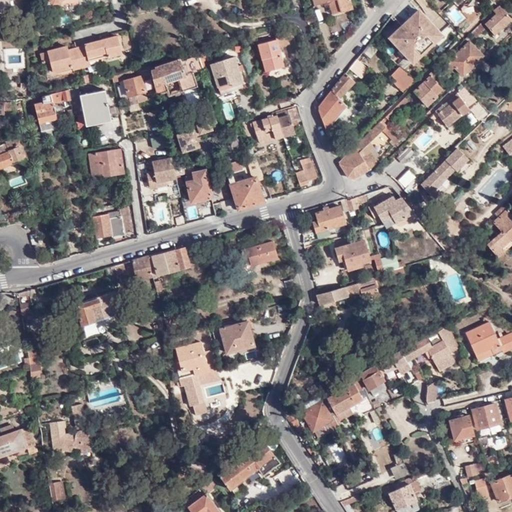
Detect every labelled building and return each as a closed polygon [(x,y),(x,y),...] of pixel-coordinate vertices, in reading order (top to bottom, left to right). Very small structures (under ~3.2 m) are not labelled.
[(0,0),(0,11),(9,11),(9,0),(0,0)] [(314,0),(316,5),(330,1),(331,0),(337,0),(342,14),(354,10),(350,0),(314,0)] [(334,16),(342,14),(337,0),(331,0),(330,1),(334,16)] [(485,30),(486,31),(489,28),(496,35),(511,20),(500,8),(483,23),(487,28),(485,30)] [(443,35),(420,11),(390,37),(413,62),(443,35)] [(477,39),(486,31),(485,30),(487,28),(483,23),(472,34),(477,39)] [(298,46),(294,32),(276,36),(277,41),(260,45),(267,72),(285,68),(280,50),(279,45),(286,43),(287,49),(298,46)] [(104,52),(105,57),(120,54),(116,37),(85,45),(86,48),(68,52),(67,48),(42,54),(43,63),(50,61),(52,72),(69,67),(70,70),(88,66),(87,65),(87,61),(85,56),(104,52)] [(483,57),(469,43),(446,66),(451,71),(454,68),(462,77),(483,57)] [(199,52),(200,54),(205,71),(206,73),(211,71),(204,51),(199,52)] [(96,59),(105,57),(104,52),(85,56),(87,61),(96,59)] [(155,86),(162,83),(165,91),(167,90),(168,95),(181,91),(177,76),(193,72),(202,69),(198,54),(185,57),(186,59),(183,60),(182,57),(154,65),(154,67),(150,68),(155,86)] [(212,64),(218,86),(232,82),(233,86),(243,83),(235,57),(212,64)] [(367,70),(356,60),(350,68),(359,78),(367,70)] [(404,91),(415,79),(399,64),(388,77),(404,91)] [(443,71),(438,66),(414,89),(429,104),(439,94),(438,92),(444,86),(436,78),(443,71)] [(181,91),(197,86),(193,72),(177,76),(181,91)] [(347,105),(339,98),(353,81),(345,74),(319,106),(318,111),(326,129),(347,105)] [(83,84),(90,82),(89,76),(82,77),(83,84)] [(146,91),(142,76),(124,80),(126,84),(119,86),(122,98),(128,96),(130,105),(147,101),(145,92),(146,91)] [(232,82),(218,86),(221,94),(244,86),(243,83),(233,86),(232,82)] [(72,100),(74,114),(84,112),(86,125),(110,120),(105,90),(80,95),(79,87),(70,89),(70,90),(72,100)] [(468,108),(478,101),(464,88),(450,101),(436,112),(447,126),(470,110),(468,108)] [(53,104),(72,100),(70,90),(43,97),(44,102),(35,105),(40,132),(58,128),(53,104)] [(412,99),(408,95),(387,114),(391,118),(412,99)] [(14,110),(12,102),(0,101),(0,116),(5,117),(5,110),(14,110)] [(230,102),(221,105),(226,121),(235,118),(230,102)] [(295,106),(275,112),(276,116),(283,136),(294,133),(293,127),(298,125),(296,119),(299,118),(295,106)] [(283,136),(276,116),(254,123),(260,143),(283,136)] [(196,138),(211,134),(207,117),(192,122),(194,129),(176,134),(179,143),(196,138)] [(370,169),(375,164),(376,162),(364,147),(369,143),(385,128),(379,122),(339,161),(347,176),(355,178),(370,169)] [(396,144),(400,139),(389,129),(385,133),(396,144)] [(155,150),(169,146),(167,137),(153,140),(155,150)] [(0,168),(27,157),(25,151),(26,151),(22,138),(15,141),(13,139),(6,142),(7,145),(0,147),(0,168)] [(181,151),(198,146),(196,138),(179,143),(181,151)] [(364,147),(376,162),(381,158),(369,143),(364,147)] [(415,153),(409,148),(398,158),(404,164),(415,153)] [(92,178),(123,174),(120,150),(88,154),(92,178)] [(458,150),(422,185),(430,194),(455,170),(457,172),(469,161),(458,150)] [(230,178),(239,208),(264,201),(258,181),(264,178),(255,155),(249,157),(258,180),(238,186),(236,177),(230,178)] [(168,183),(177,180),(176,174),(175,167),(172,159),(153,164),(156,174),(158,184),(168,183)] [(244,170),(240,160),(226,164),(229,175),(244,170)] [(301,171),(296,173),(301,186),(311,182),(310,180),(317,177),(312,161),(300,166),(301,171)] [(175,167),(176,174),(192,171),(191,169),(196,167),(195,163),(175,167)] [(408,170),(396,180),(404,189),(415,178),(408,170)] [(193,200),(212,196),(207,171),(189,174),(188,176),(193,200)] [(169,187),(168,183),(158,184),(156,174),(148,175),(152,191),(169,187)] [(366,199),(365,191),(348,197),(344,196),(347,208),(358,206),(359,210),(362,209),(361,201),(366,199)] [(409,221),(418,216),(404,199),(401,195),(395,198),(392,194),(374,204),(373,203),(368,206),(373,213),(377,211),(379,215),(388,210),(395,221),(397,223),(400,224),(401,224),(404,216),(405,216),(408,219),(409,221)] [(318,236),(332,232),(329,226),(345,222),(340,204),(314,211),(317,218),(312,220),(314,230),(317,230),(318,236)] [(499,216),(495,221),(504,230),(490,244),(501,256),(511,245),(511,204),(507,209),(499,216)] [(93,217),(97,238),(111,235),(112,236),(124,234),(123,231),(133,229),(129,205),(107,209),(109,214),(93,217)] [(497,213),(499,216),(507,209),(504,206),(497,213)] [(386,226),(395,221),(388,210),(379,215),(386,226)] [(371,225),(357,229),(359,236),(373,233),(371,225)] [(370,259),(363,238),(335,247),(338,259),(344,258),(348,269),(362,265),(361,262),(370,259)] [(277,256),(272,239),(240,248),(242,259),(248,257),(250,263),(277,256)] [(149,255),(152,274),(164,271),(190,264),(185,245),(170,250),(149,255)] [(402,264),(405,264),(403,258),(397,260),(394,252),(381,257),(385,270),(387,269),(402,264)] [(136,280),(152,275),(152,274),(149,255),(131,261),(136,280)] [(123,263),(114,266),(118,279),(126,276),(123,263)] [(404,270),(402,264),(387,269),(390,274),(404,270)] [(357,281),(317,292),(320,301),(360,289),(363,298),(379,293),(373,274),(358,279),(357,281)] [(124,307),(117,288),(75,303),(82,323),(113,312),(113,311),(124,307)] [(483,311),(493,305),(488,300),(479,305),(483,311)] [(27,301),(20,302),(22,315),(29,313),(27,301)] [(253,344),(247,320),(219,327),(226,351),(253,344)] [(446,322),(445,323),(456,346),(457,345),(446,322)] [(490,348),(492,353),(501,349),(502,352),(511,347),(511,332),(497,339),(489,322),(465,333),(476,355),(490,348)] [(445,323),(436,328),(443,339),(431,346),(426,337),(415,343),(413,341),(404,346),(410,357),(413,356),(425,349),(429,356),(431,354),(439,368),(456,359),(451,349),(456,346),(445,323)] [(197,376),(210,371),(201,340),(175,347),(181,368),(177,370),(182,386),(199,381),(197,376)] [(61,351),(59,343),(47,347),(49,354),(61,351)] [(410,357),(404,346),(390,354),(397,366),(400,373),(411,367),(407,360),(410,357)] [(478,359),(492,353),(490,348),(476,355),(478,359)] [(32,349),(27,349),(30,368),(32,379),(41,377),(39,365),(35,365),(32,349)] [(397,366),(390,354),(382,358),(379,360),(385,372),(397,366)] [(385,372),(379,360),(360,371),(370,387),(382,379),(380,374),(385,372)] [(212,377),(210,371),(197,376),(199,381),(212,377)] [(335,380),(332,373),(308,385),(312,392),(335,380)] [(334,386),(318,395),(326,409),(332,405),(340,420),(360,409),(355,401),(362,398),(356,385),(361,381),(358,374),(345,382),(346,385),(336,390),(334,386)] [(426,398),(427,400),(435,398),(439,378),(432,381),(427,384),(426,398)] [(318,395),(299,406),(317,436),(335,426),(330,416),(326,409),(318,395)] [(493,403),(472,409),(477,427),(499,422),(493,403)] [(84,423),(86,423),(82,404),(71,406),(76,427),(84,425),(84,423)] [(454,439),(474,434),(468,414),(449,420),(454,439)] [(295,416),(294,417),(291,419),(297,429),(301,426),(295,416)] [(90,447),(87,436),(86,432),(82,430),(76,431),(74,436),(65,434),(64,428),(65,427),(64,421),(52,422),(53,428),(50,428),(51,435),(53,434),(56,443),(73,447),(80,449),(82,447),(90,447)] [(87,425),(86,423),(84,423),(84,425),(76,427),(76,431),(82,430),(86,432),(87,436),(92,434),(90,424),(87,425)] [(12,424),(1,428),(4,437),(0,438),(0,456),(26,448),(21,430),(15,433),(12,424)] [(273,434),(267,429),(225,465),(227,468),(219,474),(230,488),(258,466),(262,473),(279,461),(264,442),(273,434)] [(71,452),(73,447),(56,443),(53,434),(51,435),(52,447),(71,452)] [(504,435),(488,440),(492,451),(508,446),(504,435)] [(305,445),(310,454),(316,451),(310,442),(305,445)] [(336,467),(343,483),(357,477),(350,461),(336,467)] [(441,463),(398,481),(407,503),(416,499),(414,492),(421,490),(416,478),(443,467),(441,463)] [(400,464),(389,469),(395,481),(406,476),(400,464)] [(468,475),(479,472),(477,464),(467,467),(468,475)] [(511,494),(511,473),(491,482),(498,501),(511,494)] [(488,495),(484,478),(475,480),(479,498),(488,495)] [(407,503),(398,481),(388,485),(397,508),(407,503)] [(61,483),(48,485),(49,493),(50,502),(61,501),(61,497),(63,496),(61,483)] [(206,492),(188,505),(192,511),(213,511),(218,508),(206,492)] [(359,493),(339,501),(342,505),(361,497),(359,493)]
